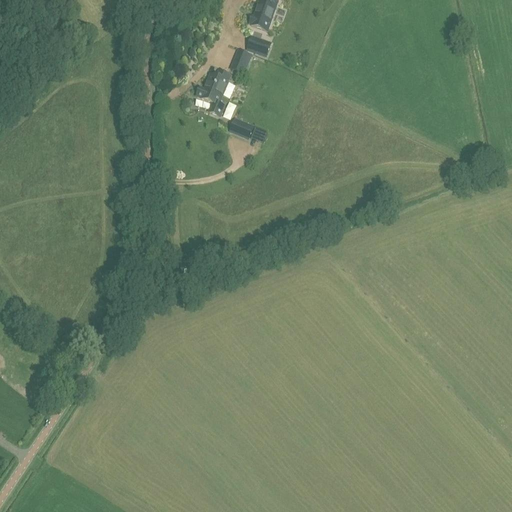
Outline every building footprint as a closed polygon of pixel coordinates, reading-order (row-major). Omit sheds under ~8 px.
[(278,0),(264,0),(263,5),(259,4),(254,18),(253,18),(250,26),(251,27),(267,33),(278,0)] [(247,51),(262,57),(266,58),(271,45),(252,39),(247,51)] [(251,57),(239,52),(231,71),(244,76),(251,57)] [(230,77),(219,73),(217,78),(211,76),(205,91),(201,89),(197,98),(202,100),(214,104),(210,113),(222,118),(225,107),(220,105),(230,77)] [(249,141),(250,138),(254,128),(235,121),(231,130),(230,133),(249,141)]
